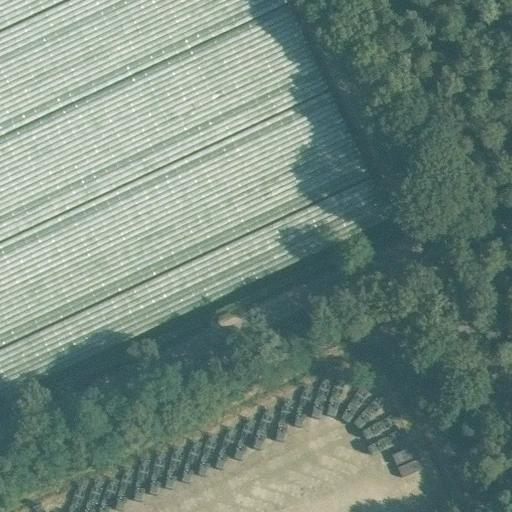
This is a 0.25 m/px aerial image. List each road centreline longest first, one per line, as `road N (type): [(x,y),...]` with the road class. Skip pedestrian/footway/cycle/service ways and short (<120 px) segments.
road 1 (unclassified): [(0,441),(423,244),(511,432)]
road 2 (track): [(486,511),(403,333),(377,330),(172,413),(0,496)]
